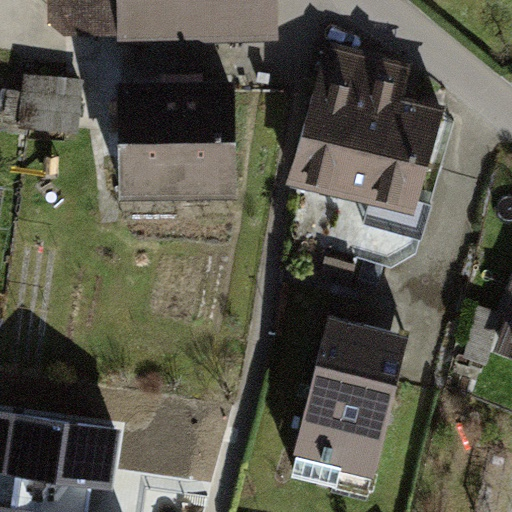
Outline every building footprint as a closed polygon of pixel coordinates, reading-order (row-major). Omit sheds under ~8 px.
[(278,0),(58,0),(59,55),(117,54),(232,53),(279,53),(278,0)] [(414,69),(330,49),(290,209),(365,227),(362,242),(420,256),(455,112),(406,100),(414,69)] [(231,98),(107,107),(112,211),(236,207),(231,98)] [(283,484),(370,502),(407,347),(326,328),(283,484)] [(511,339),(503,362),(511,364),(511,339)] [(121,423),(0,404),(0,465),(111,482),(121,423)] [(96,511),(0,497),(0,511),(96,511)]
